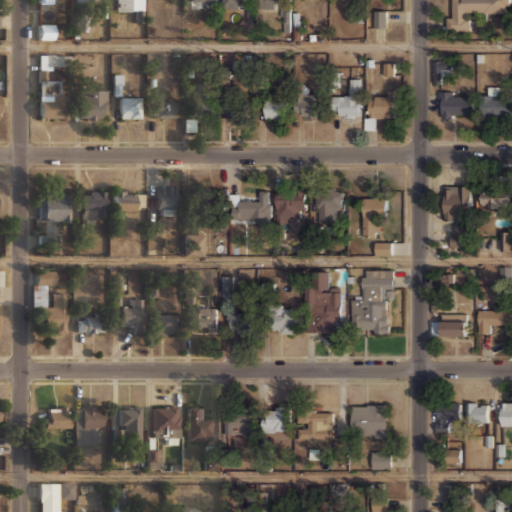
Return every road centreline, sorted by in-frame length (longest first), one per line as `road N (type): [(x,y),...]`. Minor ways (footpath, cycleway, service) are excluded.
road 1 (residential): [(20,0),(21,511)]
road 2 (residential): [(511,153),(0,153)]
road 3 (residential): [(417,0),(417,511)]
road 4 (residential): [(511,370),(0,370)]
